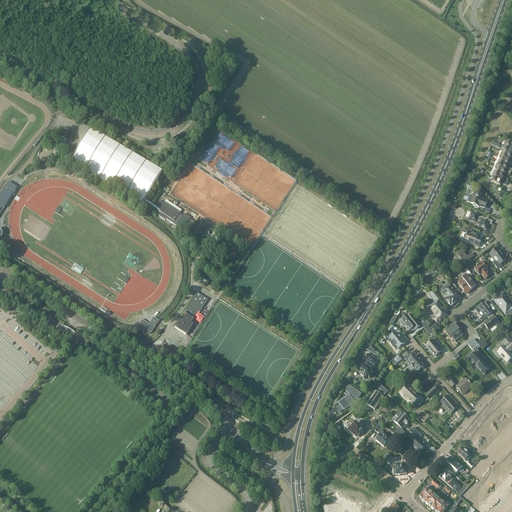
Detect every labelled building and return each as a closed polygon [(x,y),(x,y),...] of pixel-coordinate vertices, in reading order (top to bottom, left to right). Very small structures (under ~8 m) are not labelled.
[(70,162),(142,205),(162,171),(90,128),(70,162)] [(50,150),(59,155),(67,141),(58,136),(50,150)] [(502,152),(511,155),(511,154),(511,149),(504,147),(502,152)] [(500,157),(511,161),(511,157),(511,155),(502,152),(500,157)] [(59,155),(56,161),(65,166),(68,160),(59,155)] [(498,162),(508,166),(508,163),(511,164),(511,161),(500,157),(498,162)] [(496,167),(511,173),(511,169),(507,167),(508,166),(498,162),(496,167)] [(494,172),(504,176),(505,173),(510,175),(511,173),(496,167),(494,172)] [(492,177),(507,183),(508,180),(503,177),(504,176),(494,172),(492,177)] [(507,183),(492,177),(490,182),(500,186),(501,184),(506,186),(507,183)] [(0,194),(0,238),(0,239),(1,238),(1,237),(2,236),(2,235),(2,234),(1,232),(1,231),(0,230),(0,213),(17,187),(8,182),(0,194)] [(474,192),(473,197),(470,196),(467,202),(479,207),(485,209),(487,202),(482,200),(484,196),(474,192)] [(159,201),(155,207),(160,209),(158,212),(161,213),(160,214),(159,214),(158,216),(159,216),(159,217),(165,220),(165,219),(176,226),(180,229),(182,226),(184,227),(189,230),(194,223),(189,219),(190,218),(183,214),(182,216),(178,214),(179,213),(171,208),(163,203),(163,204),(159,201)] [(487,217),(485,218),(484,217),(483,218),(479,216),(479,215),(472,213),(469,220),(476,222),(478,226),(486,229),(489,223),(491,224),(492,221),(488,219),(487,217)] [(467,243),(479,248),(481,243),(477,241),(479,235),(468,231),(467,235),(465,234),(463,239),(468,241),(467,243)] [(500,264),(506,260),(497,249),(490,255),(495,261),(493,263),(498,269),(502,266),(500,264)] [(464,265),(474,256),(471,253),(467,257),(462,252),(457,256),(458,258),(455,260),(460,266),(463,264),(464,265)] [(485,280),(490,275),(486,270),(488,269),(482,262),(474,268),(480,275),(481,275),(485,280)] [(79,273),(82,269),(74,263),(71,268),(79,273)] [(471,291),(476,287),(467,275),(462,279),(458,282),(465,290),(464,291),(467,294),(471,290),(471,291)] [(451,307),(460,299),(455,292),(450,287),(446,291),(450,296),(445,300),(451,307)] [(179,320),(174,328),(186,336),(193,325),(191,324),(193,320),(192,319),(197,312),(199,313),(207,300),(196,293),(183,313),(186,315),(181,322),(179,320)] [(510,317),(511,315),(511,304),(504,294),(495,301),(504,312),(506,311),(510,317)] [(438,317),(434,320),(437,324),(446,317),(444,314),(446,313),(437,302),(430,308),(438,317)] [(480,319),(481,321),(485,318),(491,313),(493,312),(485,302),(475,310),(481,318),(480,319)] [(483,324),(489,331),(490,330),(492,332),(497,329),(495,326),(499,323),(491,313),(485,318),(486,318),(487,317),(489,320),(483,324)] [(413,327),(416,330),(420,326),(412,315),(409,318),(407,316),(402,321),(406,326),(409,330),(413,327)] [(159,321),(157,320),(153,317),(149,324),(142,320),(138,325),(135,323),(133,326),(133,327),(134,328),(135,329),(143,334),(145,330),(151,334),(159,321)] [(456,342),(463,336),(457,329),(458,328),(454,324),(445,331),(448,335),(450,333),(452,336),(451,336),(456,342)] [(390,332),(385,337),(390,343),(391,344),(393,346),(395,344),(398,348),(398,349),(405,344),(404,344),(400,340),(401,339),(398,336),(395,334),(396,333),(393,335),(390,332)] [(439,354),(441,352),(440,351),(439,350),(440,349),(440,350),(442,348),(434,338),(433,339),(431,341),(432,342),(426,346),(430,351),(429,351),(431,354),(433,356),(433,355),(434,356),(435,357),(439,354)] [(468,344),(467,345),(475,354),(474,354),(474,355),(474,354),(473,354),(472,355),(473,356),(469,359),(472,362),(474,361),(478,365),(476,366),(484,375),(488,371),(486,368),(487,367),(490,370),(487,367),(490,364),(485,359),(483,361),(480,359),(481,358),(479,356),(481,354),(477,350),(480,347),(473,339),(468,344)] [(504,347),(498,353),(504,359),(506,361),(507,363),(511,358),(511,355),(510,354),(511,352),(511,346),(511,344),(507,348),(506,349),(504,347)] [(367,350),(377,355),(379,352),(369,347),(367,350)] [(407,357),(410,360),(409,361),(412,364),(411,365),(414,368),(415,368),(418,372),(418,371),(423,367),(420,363),(421,362),(418,359),(418,360),(414,356),(411,353),(407,357)] [(362,362),(358,370),(361,371),(360,373),(360,374),(361,375),(362,376),(363,376),(364,376),(365,380),(373,378),(372,370),(378,361),(378,360),(375,358),(368,354),(364,359),(365,359),(363,363),(362,362)] [(398,356),(393,360),(397,364),(402,360),(398,356)] [(448,380),(442,373),(439,374),(447,382),(448,380)] [(452,388),(455,385),(456,387),(463,395),(472,387),(465,379),(458,386),(456,384),(457,384),(451,378),(447,382),(452,388)] [(376,387),(385,394),(388,391),(379,383),(376,387)] [(338,405),(335,408),(338,413),(342,410),(343,411),(354,403),(353,401),(356,399),(357,400),(361,394),(349,386),(345,391),(350,394),(337,403),(338,405)] [(413,405),(420,398),(408,386),(401,393),(413,405)] [(438,392),(435,388),(427,395),(431,398),(438,392)] [(375,410),(385,395),(376,389),(366,404),(375,410)] [(445,405),(445,406),(449,410),(448,410),(449,411),(451,410),(453,412),(456,409),(457,409),(457,408),(454,405),(450,401),(450,400),(447,397),(446,397),(447,397),(442,402),(442,401),(441,402),(445,405)] [(511,411),(505,403),(500,406),(508,416),(511,412),(511,411)] [(500,406),(496,410),(500,416),(498,418),(502,422),(504,420),(503,419),(508,416),(500,406)] [(408,425),(408,424),(407,423),(406,422),(409,419),(399,411),(398,411),(396,413),(396,415),(392,420),(399,427),(393,434),(402,442),(406,436),(400,431),(406,425),(407,425),(408,425)] [(424,423),(429,417),(423,412),(418,417),(424,423)] [(488,418),(484,423),(493,430),(497,426),(498,427),(500,424),(495,421),(494,423),(488,418)] [(364,433),(362,432),(363,430),(361,428),(363,424),(360,422),(358,425),(355,423),(353,426),(350,424),(347,428),(349,430),(348,431),(353,434),(353,433),(357,436),(360,434),(362,435),(364,433)] [(484,423),(480,427),(485,432),(483,434),(488,438),(490,436),(489,435),(493,430),(484,423)] [(387,443),(388,442),(386,440),(388,438),(382,433),(383,432),(380,429),(381,428),(378,426),(375,430),(377,432),(379,433),(376,437),(378,438),(376,440),(384,447),(385,445),(385,446),(388,443),(387,443)] [(419,454),(425,447),(418,441),(422,436),(415,430),(411,431),(409,433),(414,437),(411,440),(412,442),(413,443),(411,446),(419,454)] [(475,434),(471,439),(480,446),(484,442),(485,443),(487,440),(483,437),(481,439),(475,434)] [(471,439),(467,443),(473,448),(471,450),(475,454),(477,452),(476,451),(480,446),(471,439)] [(467,465),(471,468),(473,466),(469,462),(469,463),(467,461),(471,457),(463,449),(462,450),(462,449),(461,450),(460,451),(460,452),(458,455),(466,462),(465,463),(467,465)] [(504,459),(501,464),(509,472),(510,471),(511,468),(511,465),(508,462),(510,460),(505,455),(503,458),(504,459)] [(464,471),(453,461),(449,465),(449,466),(447,468),(455,475),(459,471),(459,472),(460,472),(461,472),(462,472),(463,471),(464,471)] [(396,466),(393,466),(394,475),(397,475),(398,476),(400,476),(401,475),(407,475),(406,462),(402,463),(396,463),(396,466)] [(495,466),(493,469),(498,473),(500,471),(505,476),(509,472),(501,464),(497,468),(495,466)] [(468,487),(465,485),(461,488),(451,478),(450,478),(452,476),(445,469),(438,476),(445,483),(446,483),(457,493),(456,494),(459,497),(468,487)] [(490,474),(486,478),(495,486),(499,481),(494,476),(496,474),(491,470),(488,472),(490,474)] [(323,485),(321,488),(323,489),(322,490),(332,494),(357,506),(357,507),(359,507),(360,505),(362,501),(364,497),(364,495),(362,494),(363,493),(360,491),(359,493),(356,492),(357,490),(354,489),(353,490),(353,489),(353,488),(353,487),(350,485),(350,487),(348,486),(349,485),(346,483),(346,485),(344,484),(345,483),(342,481),(341,483),(338,481),(339,480),(329,475),(329,476),(327,476),(325,480),(327,480),(326,482),(325,481),(323,484),(325,485),(324,486),(323,485)] [(481,481),(478,483),(483,488),(485,486),(491,491),(495,486),(486,478),(482,482),(481,481)] [(478,490),(474,494),(483,502),(487,498),(482,493),(483,491),(478,486),(476,488),(478,490)] [(425,502),(432,494),(434,492),(428,487),(426,489),(419,498),(422,500),(422,499),(423,500),(422,501),(424,502),(425,502)] [(379,494),(371,505),(379,511),(384,505),(381,503),(385,499),(379,494)] [(432,494),(425,502),(435,510),(442,502),(432,494)] [(468,497),(466,500),(471,504),(473,502),(479,507),(483,502),(474,494),(470,499),(468,497)] [(442,502),(435,510),(436,511),(443,511),(450,505),(447,503),(445,505),(442,502)]
